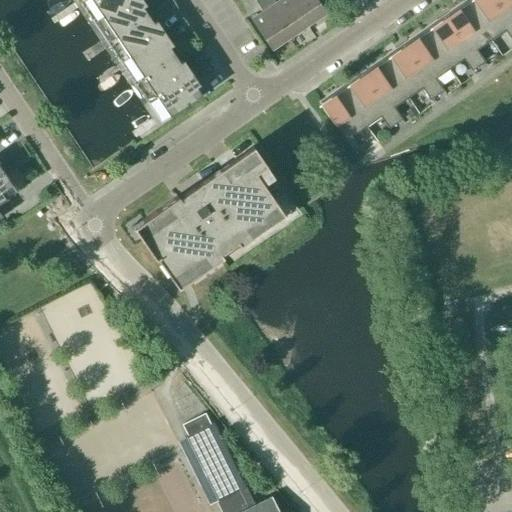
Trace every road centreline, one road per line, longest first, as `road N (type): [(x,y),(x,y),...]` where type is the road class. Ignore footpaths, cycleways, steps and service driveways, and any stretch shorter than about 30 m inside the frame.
road 1 (unclassified): [(331,511),(94,218)]
road 2 (unclassified): [(94,218),(256,105)]
road 3 (unclassified): [(256,105),(403,0)]
road 4 (unclassified): [(94,218),(0,82)]
road 5 (residential): [(256,105),(188,0)]
